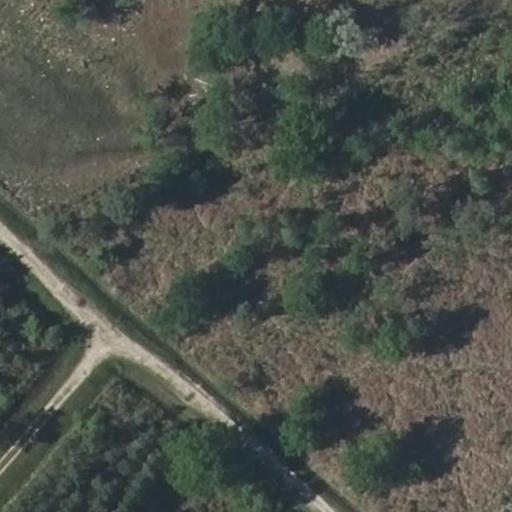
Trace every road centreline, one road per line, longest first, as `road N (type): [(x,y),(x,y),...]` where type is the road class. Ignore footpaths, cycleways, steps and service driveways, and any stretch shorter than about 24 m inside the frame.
road 1 (track): [(0,238),(315,511)]
road 2 (track): [(0,472),(113,337)]
